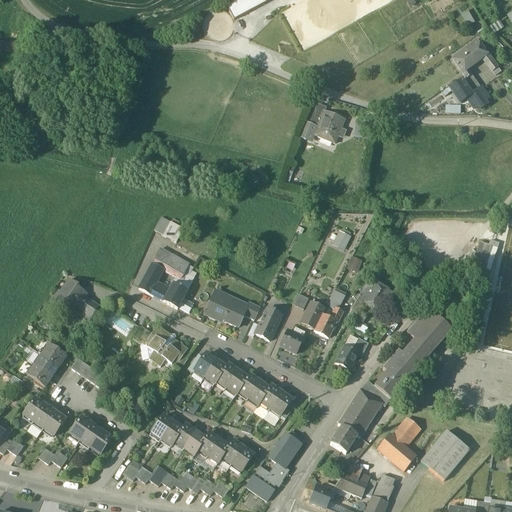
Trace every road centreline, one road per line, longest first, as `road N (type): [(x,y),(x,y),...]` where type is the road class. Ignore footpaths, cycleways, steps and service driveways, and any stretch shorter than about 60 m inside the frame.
road 1 (unclassified): [(313,89),(195,45),(78,37),(24,0)]
road 2 (residential): [(511,126),(407,118),(313,89)]
road 3 (residential): [(340,401),(438,280)]
road 4 (residential): [(92,499),(134,439),(73,395)]
road 5 (residential): [(340,401),(208,339)]
road 6 (residential): [(278,511),(340,401)]
